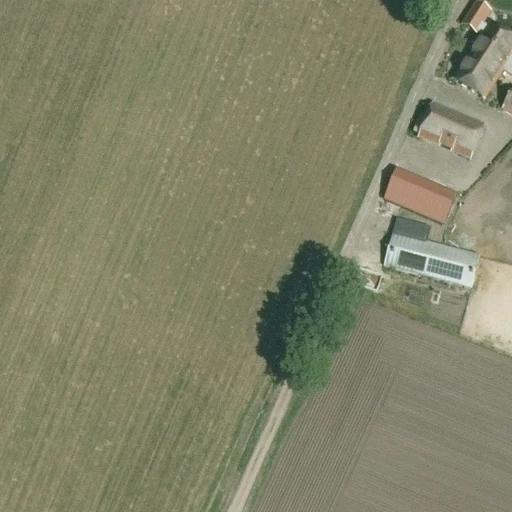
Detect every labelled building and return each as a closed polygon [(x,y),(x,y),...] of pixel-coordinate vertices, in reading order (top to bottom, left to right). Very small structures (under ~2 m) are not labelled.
[(511,45),(490,31),(489,32),(481,27),(488,15),(478,9),(465,28),(475,35),(476,33),(485,39),(456,83),(483,100),(502,70),(511,76),(511,45)] [(511,116),(511,92),(501,110),(511,116)] [(471,161),(485,125),(436,105),(419,140),(471,161)] [(441,211),(449,187),(403,172),(395,196),(441,211)] [(392,235),(383,269),(472,291),(472,292),(481,258),(426,244),(430,230),(396,221),(392,235)]
